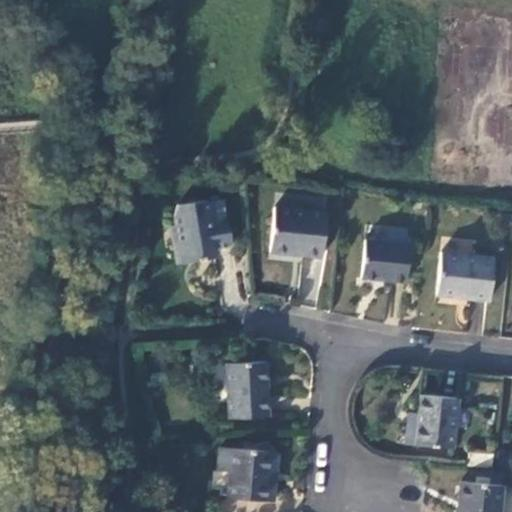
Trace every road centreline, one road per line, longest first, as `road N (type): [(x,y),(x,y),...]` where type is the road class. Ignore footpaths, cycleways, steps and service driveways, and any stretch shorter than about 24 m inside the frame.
road 1 (residential): [(511,361),(342,339)]
road 2 (residential): [(342,339),(331,419),(342,465),(367,498)]
